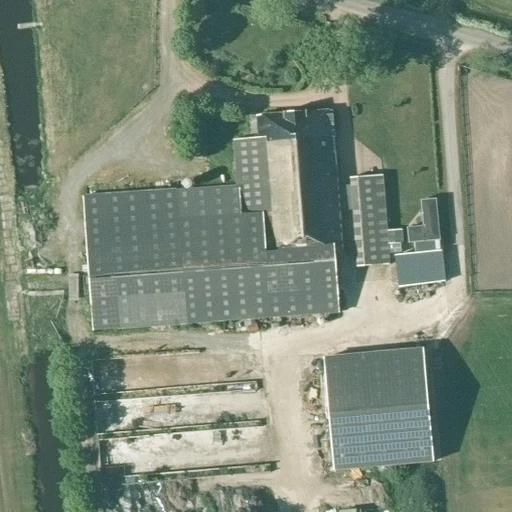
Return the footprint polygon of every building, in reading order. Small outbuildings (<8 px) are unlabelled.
[(331,111),(255,117),(256,137),(234,139),(238,186),(82,197),(92,331),(339,313),(335,254),(342,253),(331,111)] [(382,176),(350,179),(357,268),(389,265),(387,245),(402,244),(401,231),(386,232),(382,176)] [(423,350),(323,359),(334,471),(433,462),(423,350)] [(94,358),(100,390),(139,383),(133,351),(94,358)] [(154,398),(99,405),(101,428),(167,420),(165,410),(156,411),(154,398)] [(405,511),(404,495),(376,498),(377,511),(405,511)] [(417,499),(412,510),(415,511),(432,511),(434,507),(417,499)]
